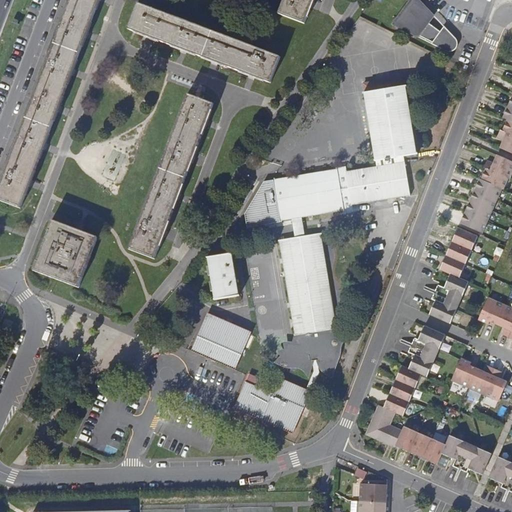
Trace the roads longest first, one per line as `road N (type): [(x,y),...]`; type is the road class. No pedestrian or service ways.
road 1 (residential): [(0,473),(248,471),(330,446)]
road 2 (residential): [(391,305),(499,21),(511,11)]
road 3 (residential): [(105,41),(236,90),(178,244)]
road 4 (residential): [(12,286),(105,41)]
road 5 (residential): [(330,446),(391,305)]
road 6 (residential): [(51,0),(0,133)]
road 7 (residential): [(511,359),(391,305)]
